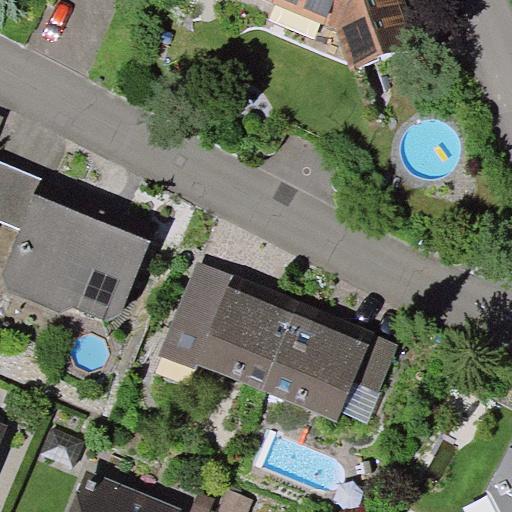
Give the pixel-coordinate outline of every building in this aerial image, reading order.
[(403,0),(268,0),(337,28),(351,70),(424,54),(403,0)] [(0,222),(19,230),(39,177),(0,161),(0,222)] [(157,226),(39,177),(19,230),(1,277),(6,290),(60,313),(75,308),(115,324),(157,226)] [(198,363),(234,275),(198,261),(160,355),(195,369),(198,363)] [(198,363),(263,389),(299,301),(234,275),(198,363)] [(373,331),(299,301),(263,389),(338,419),(341,411),(353,381),(372,334),(373,331)] [(398,344),(372,334),(353,381),(380,392),(398,344)] [(368,421),(380,392),(353,381),(341,411),(368,421)] [(86,441),(52,426),(40,453),(74,468),(86,441)] [(511,511),(511,443),(487,489),(499,511),(511,511)] [(180,511),(182,509),(88,470),(71,511),(180,511)] [(248,511),(254,500),(228,489),(219,511),(248,511)] [(208,511),(214,498),(198,492),(189,511),(208,511)]
